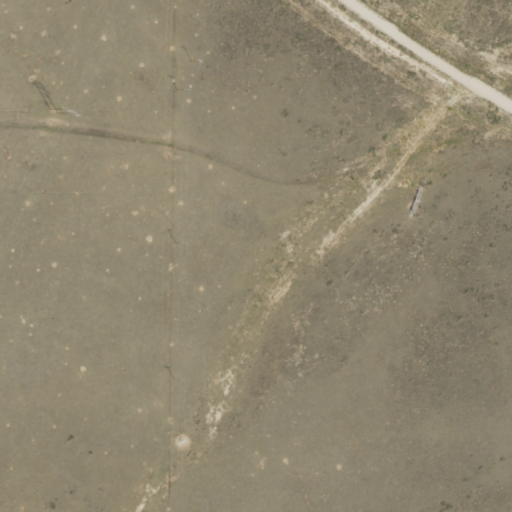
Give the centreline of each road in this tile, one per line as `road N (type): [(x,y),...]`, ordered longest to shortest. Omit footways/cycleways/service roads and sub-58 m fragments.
road 1 (residential): [(511,143),(488,141),(462,157),(258,204),(34,151),(0,151)]
road 2 (residential): [(488,141),(457,94),(290,26),(259,0)]
